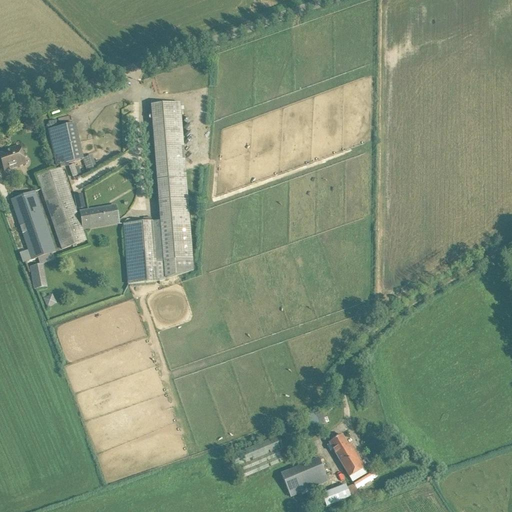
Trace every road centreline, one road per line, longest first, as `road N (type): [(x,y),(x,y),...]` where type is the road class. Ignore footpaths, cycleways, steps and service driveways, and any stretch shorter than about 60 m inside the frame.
road 1 (unclassified): [(0,113),(324,0)]
road 2 (track): [(511,243),(387,320),(341,377)]
